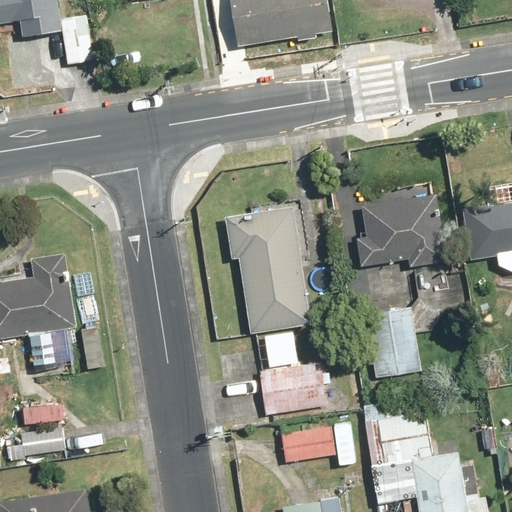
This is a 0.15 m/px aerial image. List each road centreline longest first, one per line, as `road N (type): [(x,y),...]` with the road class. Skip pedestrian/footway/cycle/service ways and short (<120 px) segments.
road 1 (tertiary): [(129,133),(511,71)]
road 2 (residential): [(129,133),(190,511)]
road 3 (tertiary): [(0,152),(129,133)]
